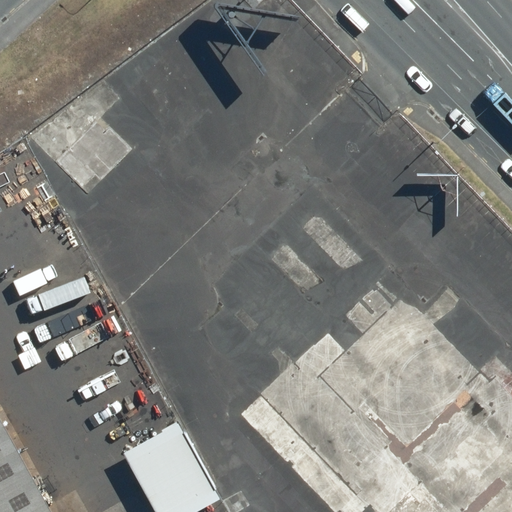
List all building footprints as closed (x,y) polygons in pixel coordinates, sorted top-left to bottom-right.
[(185,78),(163,55),(135,82),(157,105),(185,78)] [(308,59),(282,82),(307,111),(334,88),(308,59)] [(78,92),(27,134),(87,197),(135,151),(78,92)] [(328,203),(315,216),(370,275),(383,263),(328,203)] [(511,511),(511,370),(499,355),(481,372),(391,274),(341,320),(353,333),(343,343),(330,329),(237,415),(326,511),(511,511)] [(175,423),(121,453),(155,511),(193,511),(218,498),(175,423)] [(43,511),(0,432),(0,511),(43,511)]
